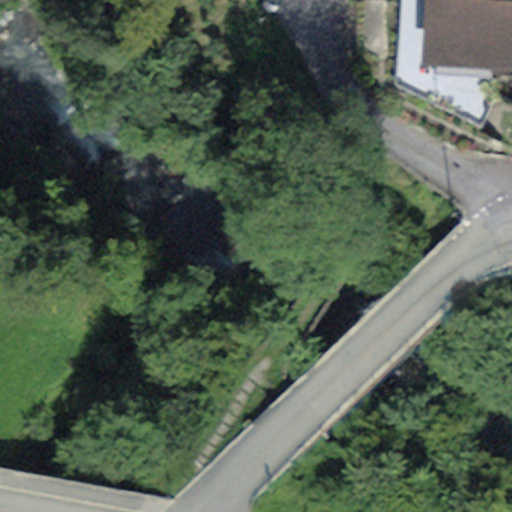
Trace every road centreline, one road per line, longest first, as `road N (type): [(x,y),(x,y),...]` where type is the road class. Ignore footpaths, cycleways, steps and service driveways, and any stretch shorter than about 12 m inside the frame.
road 1 (unclassified): [(511,231),(466,256),(247,464),(210,511)]
road 2 (residential): [(511,212),(352,100),(331,59),(331,0)]
